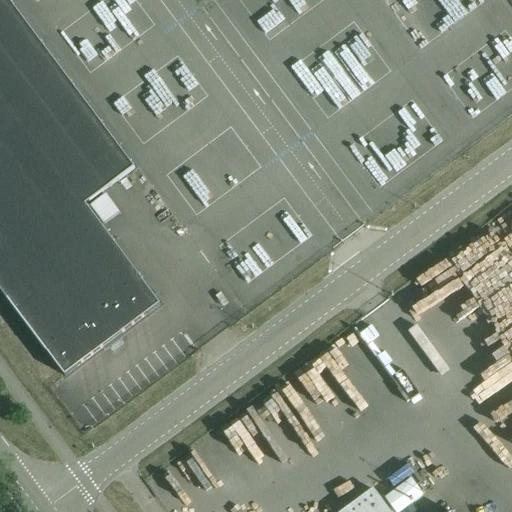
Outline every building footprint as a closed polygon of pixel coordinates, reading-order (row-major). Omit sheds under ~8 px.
[(111,345),(118,340),(115,336),(160,303),(142,279),(86,204),(135,167),(9,0),(0,0),(0,289),(46,351),(47,351),(64,375),(109,342),(111,345)] [(228,191),(233,202),(254,193),(249,181),(228,191)] [(251,258),(260,251),(248,236),(258,229),(246,213),(228,226),(251,258)] [(237,451),(248,469),(256,464),(239,438),(213,454),(219,463),(237,451)] [(413,481),(433,464),(426,456),(406,473),(413,481)] [(202,458),(186,471),(199,488),(215,476),(202,458)] [(463,492),(481,480),(476,472),(458,484),(463,492)] [(395,511),(400,511),(423,495),(410,478),(385,497),(395,511)] [(391,511),(374,488),(340,511),(391,511)] [(266,511),(261,503),(244,511),(266,511)]
